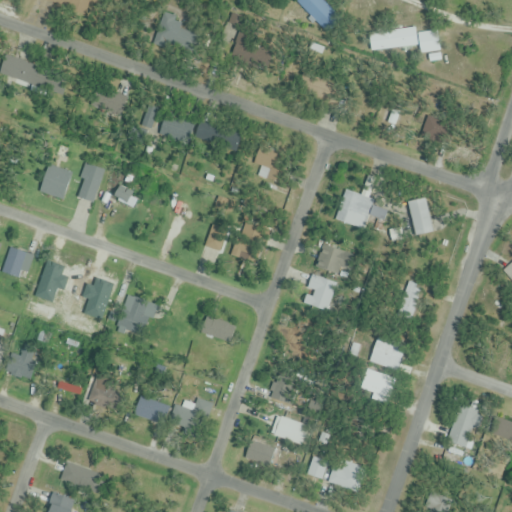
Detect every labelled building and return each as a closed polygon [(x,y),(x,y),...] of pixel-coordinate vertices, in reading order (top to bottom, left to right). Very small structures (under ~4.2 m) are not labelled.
[(42,0),(90,17),(95,0),(42,0)] [(296,0),(295,2),(317,24),(331,9),(321,0),(296,0)] [(371,51),(420,46),(421,48),(428,47),(427,37),(417,38),(416,29),(369,33),(371,51)] [(142,130),(154,129),(153,114),(141,115),(142,130)] [(193,136),(193,117),(163,117),(163,136),(193,136)] [(195,139),(236,152),(242,133),(201,120),(195,139)] [(256,173),(277,177),(282,153),(261,149),(256,173)] [(62,201),(73,174),(49,165),(38,192),(62,201)] [(93,204),(105,172),(87,165),(75,197),(93,204)] [(113,197),(126,204),(133,190),(121,183),(113,197)] [(374,201),(346,191),(336,220),(363,231),(374,201)] [(432,231),(423,197),(407,202),(415,235),(432,231)] [(316,269),(342,275),(348,252),(322,246),(316,269)] [(27,281),(34,256),(11,250),(4,275),(27,281)] [(305,306),(330,311),(336,282),(311,277),(305,306)] [(395,305),(408,320),(423,307),(410,292),(395,305)] [(234,329),(208,315),(199,332),(225,346),(234,329)] [(398,372),(405,353),(377,342),(369,361),(398,372)] [(394,379),(367,370),(359,394),(385,403),(394,379)] [(112,383),(93,376),(85,396),(104,403),(112,383)] [(452,430),(436,425),(432,438),(470,449),(481,411),(459,405),(452,430)] [(274,438),(302,447),(309,428),(281,418),(274,438)] [(511,435),(511,431),(499,418),(490,426),(505,442),(511,435)] [(328,464),(314,459),(307,475),(322,481),(328,464)] [(62,482),(88,488),(91,472),(65,467),(62,482)]
